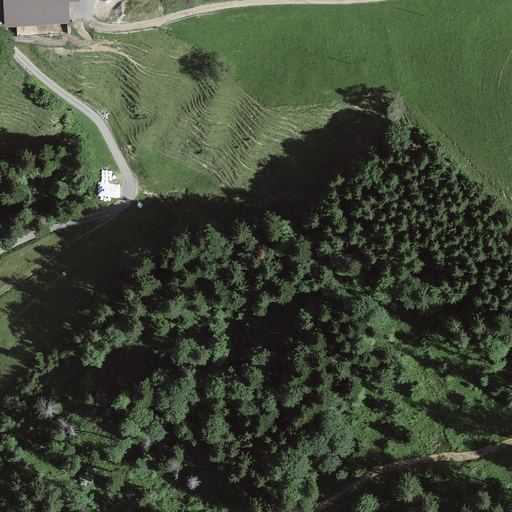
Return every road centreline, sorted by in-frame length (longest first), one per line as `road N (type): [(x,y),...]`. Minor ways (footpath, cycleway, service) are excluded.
road 1 (track): [(0,247),(109,212),(131,192),(96,118),(0,36)]
road 2 (track): [(91,0),(88,20),(109,28),(211,6),(337,0)]
road 3 (track): [(0,291),(109,212)]
